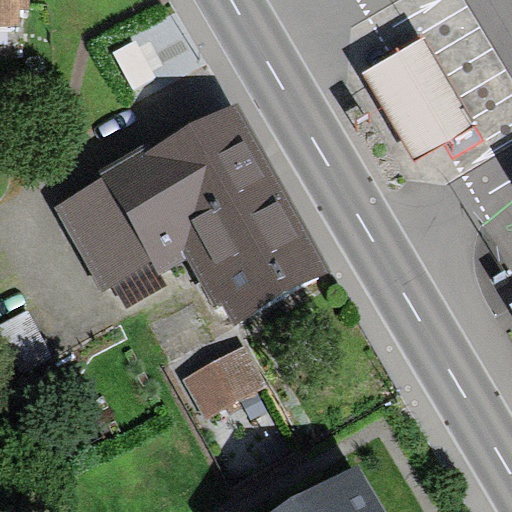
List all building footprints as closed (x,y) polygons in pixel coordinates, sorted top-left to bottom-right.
[(0,0),(0,34),(21,35),(21,18),(29,20),(29,0),(0,0)] [(426,42),(363,80),(416,166),(479,128),(426,42)] [(237,112),(57,210),(102,292),(154,264),(161,277),(190,261),(216,307),(225,302),(238,324),(327,275),(237,112)] [(187,383),(208,420),(266,388),(246,351),(187,383)] [(378,511),(358,477),(299,511),(378,511)]
